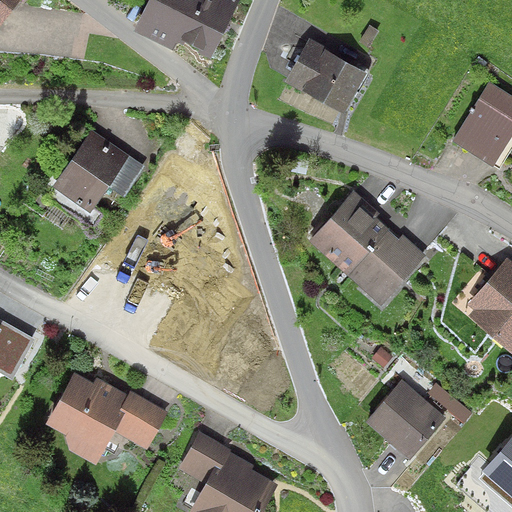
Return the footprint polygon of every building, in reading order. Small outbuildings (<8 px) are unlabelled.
[(0,0),(0,23),(18,0),(0,0)] [(149,0),(134,31),(173,50),(177,41),(184,44),(186,41),(200,48),(198,52),(211,59),(240,0),(149,0)] [(369,47),(380,31),(370,24),(359,41),(369,47)] [(310,37),(285,81),(344,114),(368,72),(327,49),(328,47),(310,37)] [(511,96),(490,82),(453,141),(493,167),(494,165),(511,136),(511,96)] [(188,122),(173,145),(197,160),(212,137),(188,122)] [(92,130),(53,187),(91,213),(109,186),(130,156),(92,130)] [(511,148),(511,136),(494,165),(500,169),(511,148)] [(130,156),(109,186),(125,197),(146,167),(130,156)] [(310,241),(349,276),(389,230),(390,229),(378,219),(377,221),(361,207),(366,202),(355,191),(310,241)] [(389,230),(349,276),(383,305),(427,256),(404,235),(400,240),(389,230)] [(511,262),(506,258),(468,305),(474,309),(468,316),(511,351),(511,262)] [(13,379),(36,339),(0,318),(0,372),(13,379)] [(385,367),(394,355),(382,346),(373,357),(385,367)] [(74,372),(46,424),(66,435),(70,450),(96,465),(116,432),(126,413),(121,410),(129,396),(97,378),(94,383),(74,372)] [(403,379),(365,422),(410,461),(448,418),(403,379)] [(437,383),(429,392),(464,422),(472,413),(437,383)] [(149,450),(170,412),(131,391),(129,396),(121,410),(126,413),(116,432),(149,450)] [(232,450),(200,432),(179,468),(206,483),(216,466),(221,469),(231,453),(232,450)] [(511,437),(483,471),(485,472),(511,495),(511,437)] [(206,484),(190,511),(263,511),(279,485),(252,470),(255,466),(231,453),(221,469),(216,466),(206,483),(206,484)] [(511,506),(511,495),(485,472),(479,479),(511,506)]
